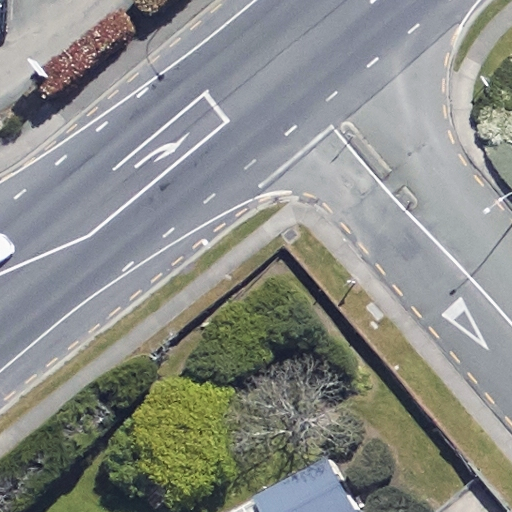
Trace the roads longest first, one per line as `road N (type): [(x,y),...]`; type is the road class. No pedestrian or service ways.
road 1 (trunk): [(0,286),(278,51)]
road 2 (residential): [(511,323),(278,51)]
